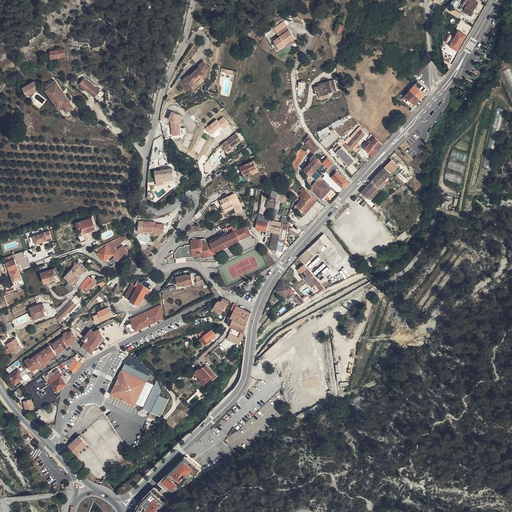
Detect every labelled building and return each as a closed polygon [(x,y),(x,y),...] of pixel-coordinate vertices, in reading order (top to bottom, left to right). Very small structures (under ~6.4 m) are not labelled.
[(479,2),(474,0),(470,0),(464,11),(471,16),(479,2)] [(343,19),(339,18),(335,32),(341,34),(343,26),(341,25),(343,19)] [(277,33),(286,26),(283,22),(274,29),(277,33)] [(289,30),(286,26),(277,33),(280,37),(274,41),(275,44),(277,46),(279,50),(295,38),(289,30)] [(459,30),(450,46),(458,51),(467,35),(459,30)] [(189,52),(195,56),(202,45),(199,40),(195,41),(189,52)] [(59,57),(65,57),(64,49),(63,49),(49,51),(51,59),(59,57)] [(188,63),(195,56),(189,52),(182,61),(185,63),(186,63),(187,63),(188,63)] [(209,67),(203,61),(199,65),(200,66),(195,70),(190,75),(189,74),(182,80),(186,84),(187,83),(191,87),(202,78),(202,79),(206,75),(205,73),(207,71),(206,70),(209,67)] [(204,80),(202,79),(202,78),(191,87),(193,90),(204,80)] [(52,100),(63,93),(55,80),(52,82),(46,86),(45,86),(47,89),(45,90),(52,100)] [(319,97),(329,94),(328,93),(337,91),(334,80),(320,84),(321,86),(318,86),(314,88),(315,92),(318,91),(319,97)] [(38,88),(34,81),(23,88),(27,94),(38,88)] [(86,90),(91,84),(87,81),(85,85),(81,82),(79,84),(86,90)] [(410,90),(420,100),(429,91),(418,81),(410,90)] [(86,90),(94,97),(99,91),(91,84),(86,90)] [(410,90),(402,99),(412,108),(420,100),(410,90)] [(73,107),(63,93),(52,100),(58,108),(62,106),(66,112),(73,107)] [(170,113),(172,134),(182,133),(181,112),(170,113)] [(224,116),(218,120),(217,118),(206,127),(211,133),(222,125),(223,127),(229,123),(224,116)] [(341,119),(331,124),(333,129),(344,123),(341,119)] [(366,134),(367,133),(360,126),(350,138),(352,140),(361,130),(366,134)] [(328,127),(317,132),(321,140),(332,134),(328,127)] [(492,127),(483,166),(490,167),(498,129),(492,127)] [(370,135),(367,133),(366,134),(361,130),(352,140),(350,141),(349,140),(346,143),(348,144),(348,145),(357,154),(360,151),(357,148),(360,146),(358,143),(363,137),(367,139),(370,135)] [(236,133),(221,145),(224,148),(227,152),(234,146),(242,140),(236,133)] [(319,148),(307,135),(304,142),(314,153),(318,150),(319,148)] [(377,152),(383,145),(375,138),(372,141),(370,140),(365,146),(366,147),(365,149),(373,156),(377,152)] [(227,152),(224,148),(223,149),(228,155),(236,148),(234,146),(227,152)] [(340,156),(342,159),(349,166),(355,161),(341,147),(336,152),(340,156)] [(306,153),(300,149),(290,167),(293,172),(296,170),(306,153)] [(311,176),(323,163),(319,159),(314,155),(310,158),(310,160),(312,161),(304,170),(311,176)] [(323,163),(329,169),(333,164),(328,158),(326,159),(323,163)] [(398,167),(392,160),(379,174),(385,180),(387,178),(398,167)] [(240,167),(241,170),(244,176),(251,172),(253,174),(259,171),(254,161),(240,167)] [(327,171),(328,172),(331,169),(335,172),(338,169),(333,164),(329,169),(327,171)] [(172,169),(155,171),(157,185),(164,184),(163,182),(174,180),(172,169)] [(342,187),(343,188),(349,182),(337,172),(332,178),(331,176),(327,173),(325,176),(326,177),(324,179),(336,191),(339,188),(340,189),(342,187)] [(385,180),(379,174),(372,181),(378,188),(385,180)] [(319,178),(310,189),(321,199),(331,188),(319,178)] [(378,188),(372,181),(361,192),(370,201),(371,199),(369,197),(378,188)] [(394,186),(398,190),(399,191),(403,187),(401,185),(398,182),(394,186)] [(369,197),(371,199),(372,200),(381,190),(378,188),(369,197)] [(306,213),(317,200),(304,189),(301,191),(302,192),(295,201),(298,204),(297,205),(306,213)] [(233,206),(239,203),(235,194),(220,201),(225,212),(234,207),(233,206)] [(269,198),(266,208),(273,210),(275,200),(269,198)] [(242,208),(239,203),(233,206),(234,207),(236,212),(242,208)] [(82,231),(95,227),(91,217),(76,223),(77,228),(79,227),(79,229),(81,228),(82,231)] [(257,221),(256,229),(261,230),(266,231),(267,231),(269,221),(267,220),(266,223),(257,221)] [(155,222),(138,221),(137,232),(143,233),(143,232),(163,234),(164,225),(155,224),(155,222)] [(271,221),(269,221),(267,231),(269,232),(273,233),(275,233),(274,237),(273,244),(284,246),(288,224),(280,223),(273,221),(272,222),(271,221)] [(215,251),(252,233),(251,229),(249,230),(247,226),(244,228),(242,225),(238,227),(239,230),(237,231),(235,225),(227,229),(228,232),(206,242),(205,238),(202,238),(202,241),(202,244),(202,246),(201,253),(203,253),(203,256),(210,257),(216,254),(215,251)] [(49,231),(32,236),(35,245),(52,240),(49,231)] [(126,239),(125,234),(112,240),(102,245),(103,245),(95,249),(104,260),(112,254),(116,250),(114,248),(115,247),(126,239)] [(324,234),(320,238),(326,244),(331,240),(324,234)] [(175,257),(201,253),(202,246),(202,244),(202,241),(202,238),(191,239),(191,243),(184,244),(184,245),(179,245),(174,251),(175,257)] [(309,249),(299,258),(305,264),(305,265),(305,264),(309,260),(321,250),(324,246),(326,244),(320,238),(308,249),(309,249)] [(119,251),(113,256),(118,261),(127,251),(123,245),(118,249),(119,251)] [(18,280),(22,278),(20,273),(14,258),(6,262),(13,281),(16,280),(17,282),(19,281),(18,280)] [(65,277),(68,280),(70,281),(73,284),(86,268),(78,261),(76,264),(75,262),(73,264),(74,265),(65,277)] [(305,265),(305,264),(298,270),(304,277),(313,287),(315,285),(319,281),(305,265)] [(56,267),(41,273),(44,283),(56,279),(54,274),(58,273),(56,267)] [(185,276),(185,275),(176,277),(178,286),(186,284),(187,284),(193,283),(191,275),(187,276),(185,276)] [(90,279),(88,277),(81,285),(78,289),(80,291),(82,289),(86,292),(96,282),(92,278),(90,279)] [(15,287),(24,283),(22,278),(18,280),(19,281),(17,282),(16,280),(13,281),(15,287)] [(142,283),(134,278),(131,283),(132,284),(125,296),(130,299),(130,300),(139,305),(146,292),(148,294),(153,285),(150,283),(148,286),(148,285),(148,283),(148,282),(147,281),(146,281),(145,280),(145,281),(144,281),(143,281),(142,282),(142,283)] [(283,282),(280,280),(276,286),(274,290),(276,291),(283,282)] [(321,291),(325,289),(319,281),(315,285),(321,291)] [(292,288),(283,282),(276,291),(289,300),(290,298),(294,293),(295,291),(292,287),(292,288)] [(69,283),(66,286),(71,291),(74,287),(69,283)] [(40,296),(42,303),(43,303),(48,303),(47,299),(46,294),(40,296)] [(58,313),(55,317),(59,321),(61,318),(68,311),(69,312),(80,301),(75,296),(58,313)] [(222,313),(228,301),(223,298),(221,302),(219,300),(218,302),(217,302),(215,305),(213,309),(220,313),(221,311),(222,313)] [(29,308),(34,319),(45,314),(44,311),(43,308),(45,307),(43,303),(42,303),(29,308)] [(161,304),(130,318),(136,331),(165,318),(161,304)] [(231,317),(247,324),(251,313),(240,307),(233,304),(231,309),(234,311),(232,315),(229,314),(228,318),(230,319),(231,317)] [(109,307),(97,312),(98,314),(93,316),(96,323),(113,315),(109,307)] [(4,313),(0,315),(3,322),(1,323),(2,325),(4,324),(9,322),(4,313)] [(242,333),(243,334),(247,324),(231,317),(230,319),(227,324),(229,325),(234,327),(233,330),(235,331),(234,335),(240,338),(242,333)] [(9,322),(4,324),(7,331),(13,328),(10,321),(9,322)] [(93,331),(90,328),(81,339),(85,342),(82,345),(92,352),(103,338),(100,328),(93,331)] [(64,335),(52,343),(60,354),(64,351),(63,349),(65,347),(67,350),(73,347),(71,345),(76,342),(74,340),(78,337),(72,329),(68,331),(67,330),(62,333),(64,335)] [(212,330),(201,338),(204,341),(206,344),(209,342),(208,340),(210,339),(216,335),(212,330)] [(302,332),(299,335),(307,344),(311,340),(302,332)] [(16,338),(7,343),(9,346),(7,347),(8,348),(6,350),(7,351),(9,350),(10,351),(11,351),(12,352),(21,346),(16,338)] [(28,357),(24,360),(33,371),(40,366),(41,368),(51,362),(49,360),(57,355),(50,344),(30,359),(28,357)] [(79,362),(82,358),(77,354),(71,357),(72,358),(62,364),(63,366),(67,363),(70,366),(70,367),(75,371),(81,363),(79,362)] [(272,355),(266,360),(273,369),(283,359),(279,355),(275,358),(272,355)] [(115,384),(110,394),(135,406),(136,403),(147,381),(129,372),(131,367),(125,364),(118,378),(115,384)] [(200,369),(199,368),(193,374),(196,376),(198,375),(201,379),(200,381),(204,385),(211,378),(213,380),(217,376),(207,365),(204,368),(203,367),(200,369)] [(131,367),(129,372),(147,381),(149,375),(131,367)] [(19,368),(10,375),(16,383),(23,378),(18,372),(19,372),(21,371),(19,368)] [(48,379),(56,391),(60,388),(60,389),(64,387),(63,386),(66,384),(60,376),(62,375),(59,371),(54,374),(51,377),(48,379)] [(180,380),(178,377),(170,385),(172,388),(180,380)] [(155,385),(147,381),(136,403),(144,407),(155,385)] [(159,395),(151,412),(160,416),(169,399),(159,395)] [(31,399),(23,401),(26,411),(34,408),(31,399)] [(80,436),(77,438),(85,447),(87,444),(80,436)] [(68,446),(76,455),(85,447),(77,438),(73,442),(68,446)] [(186,456),(137,501),(133,508),(131,511),(163,511),(205,475),(186,456)]
